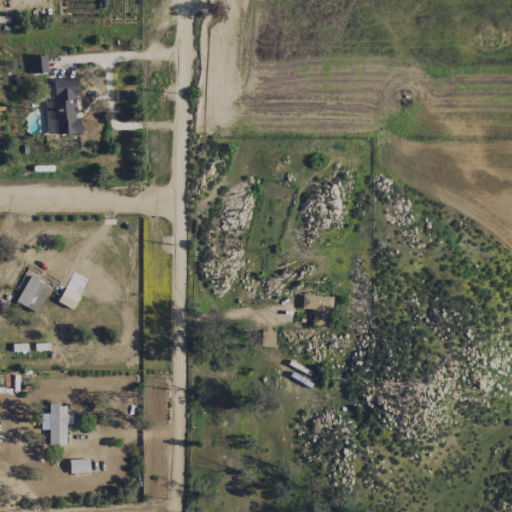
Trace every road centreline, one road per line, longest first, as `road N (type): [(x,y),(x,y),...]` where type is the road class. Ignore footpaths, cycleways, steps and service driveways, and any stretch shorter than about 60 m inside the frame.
road 1 (residential): [(174,511),(185,0)]
road 2 (residential): [(180,203),(0,201)]
